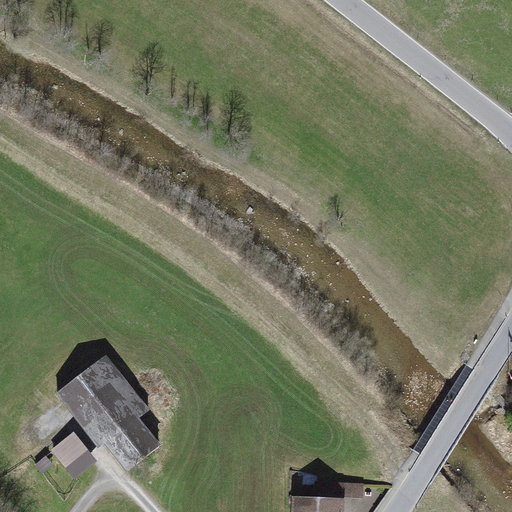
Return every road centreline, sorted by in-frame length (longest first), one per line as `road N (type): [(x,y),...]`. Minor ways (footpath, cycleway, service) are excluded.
road 1 (tertiary): [(511,132),(343,0)]
road 2 (residential): [(396,511),(511,331)]
